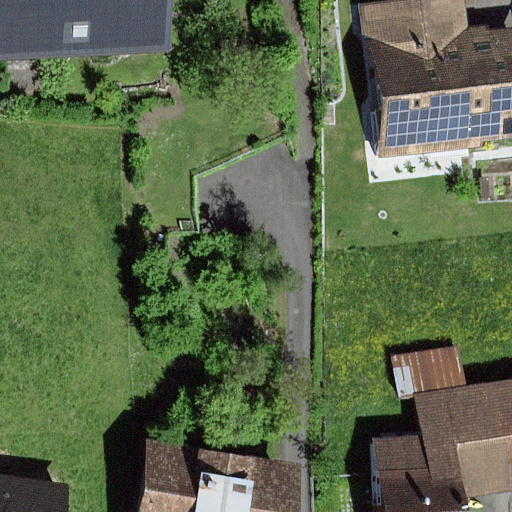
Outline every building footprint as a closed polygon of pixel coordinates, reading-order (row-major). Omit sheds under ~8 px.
[(157,0),(0,0),(0,62),(160,57),(157,0)] [(461,2),(363,12),(379,159),(511,144),(511,32),(465,38),(461,2)] [(419,435),(375,440),(379,511),(468,511),(469,497),(511,490),(511,380),(468,387),(458,347),(391,356),(398,398),(412,395),(419,435)] [(282,511),(290,464),(143,441),(132,511),(282,511)] [(64,511),(68,488),(0,476),(0,511),(64,511)]
